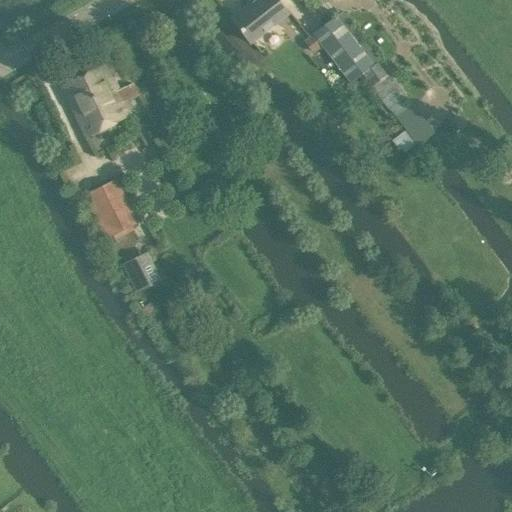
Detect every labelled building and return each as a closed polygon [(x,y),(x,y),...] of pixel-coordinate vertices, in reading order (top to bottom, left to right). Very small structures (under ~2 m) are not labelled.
[(230,18),(250,43),(289,13),(278,0),(257,0),(248,7),(246,5),(230,18)] [(323,24),(361,73),(373,64),(334,15),(323,24)] [(361,73),(323,24),(312,33),(322,45),(350,82),(361,73)] [(322,45),(312,33),(303,40),(313,53),(322,45)] [(375,62),(373,64),(361,73),(382,100),(396,88),(375,62)] [(63,86),(87,136),(130,115),(123,102),(139,95),(133,83),(118,90),(106,65),(63,86)] [(457,115),(451,120),(457,128),(463,123),(457,115)] [(403,158),(414,149),(403,135),(390,145),(398,155),(399,153),(403,158)] [(84,194),(106,237),(135,223),(114,179),(84,194)]
